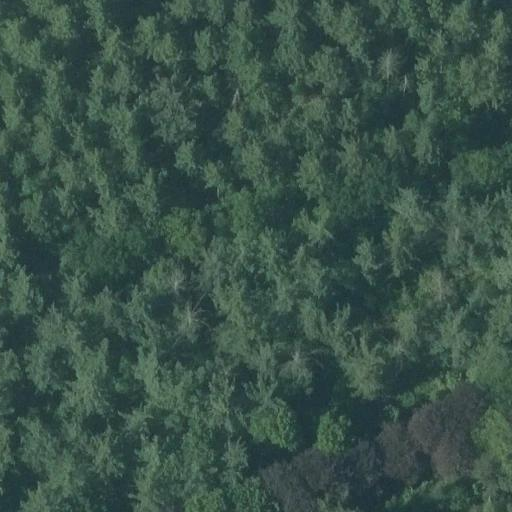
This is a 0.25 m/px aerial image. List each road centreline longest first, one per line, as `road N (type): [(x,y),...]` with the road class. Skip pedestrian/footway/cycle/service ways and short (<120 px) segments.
road 1 (track): [(0,285),(511,167)]
road 2 (track): [(289,511),(511,419)]
